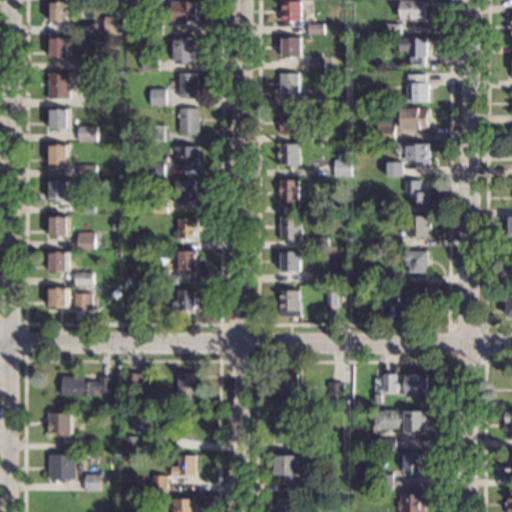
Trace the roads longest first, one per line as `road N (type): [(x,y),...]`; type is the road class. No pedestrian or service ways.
road 1 (residential): [(1,511),(6,0)]
road 2 (residential): [(467,511),(472,0)]
road 3 (residential): [(511,343),(0,347)]
road 4 (residential): [(237,511),(239,0)]
